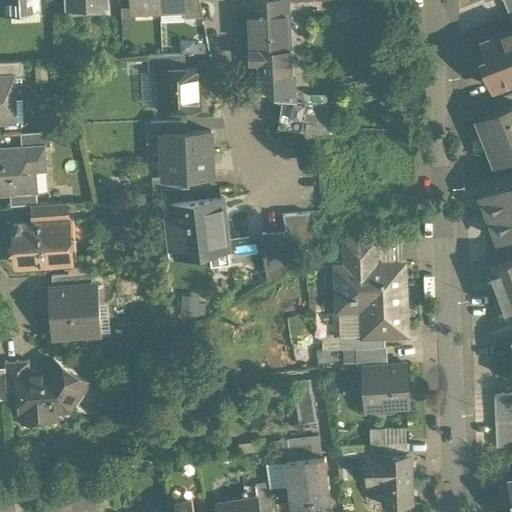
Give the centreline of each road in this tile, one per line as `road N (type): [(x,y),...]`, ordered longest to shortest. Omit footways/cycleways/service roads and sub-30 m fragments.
road 1 (residential): [(453,511),(430,0)]
road 2 (residential): [(212,0),(240,118),(293,204)]
